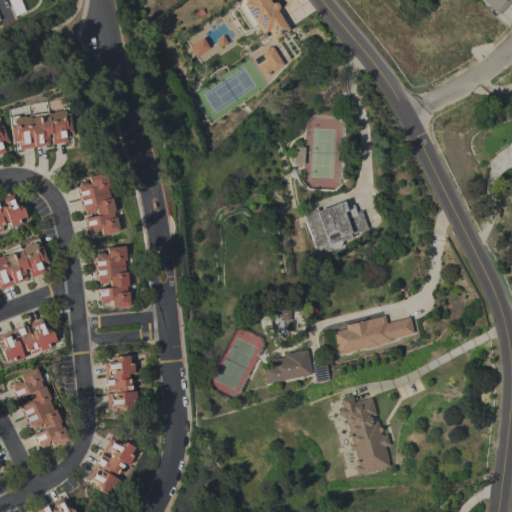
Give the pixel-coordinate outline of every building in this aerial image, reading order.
[(19,0),(24,10),(14,15),(7,0),(19,0)] [(287,29),(272,39),(266,30),(261,34),(255,25),(250,28),(236,5),(237,0),(267,0),(269,3),(271,2),(273,2),(274,2),(276,3),(277,4),(277,7),(277,8),(276,9),(275,10),(287,29)] [(482,0),(509,0),(497,14),(482,0)] [(194,57),(187,46),(200,37),(207,48),(194,57)] [(271,71),(270,70),(262,75),(256,65),(264,60),(259,53),(262,52),(261,51),(267,47),(268,48),(270,46),(282,64),(271,71)] [(45,112),(45,113),(51,112),(51,111),(55,111),(57,108),(65,106),(69,131),(66,132),(66,134),(64,135),(65,141),(51,144),(49,133),(45,134),(47,144),(18,149),(17,142),(11,143),(6,117),(14,115),(17,117),(21,116),(22,117),(27,117),(27,115),(45,112)] [(302,164),(292,164),(293,146),(303,147),(302,164)] [(112,211),(111,211),(112,217),(114,217),(117,230),(100,234),(98,227),(97,227),(95,231),(88,232),(88,229),(85,230),(83,218),(95,215),(94,211),(83,213),(83,210),(82,210),(75,186),(77,185),(76,184),(84,182),(87,184),(87,183),(86,176),(102,173),(107,198),(109,197),(112,211)] [(15,206),(18,205),(19,208),(21,207),(25,216),(17,219),(19,223),(10,226),(7,221),(3,223),(3,225),(1,226),(2,228),(0,228),(0,199),(12,194),(13,197),(12,198),(15,206)] [(305,222),(302,213),(315,208),(316,210),(336,202),(337,203),(342,201),(344,207),(353,204),(356,212),(361,210),(368,228),(350,235),(351,237),(340,241),(340,243),(339,245),(337,247),(328,251),(326,251),(324,250),(323,249),(321,247),(320,245),(315,247),(305,222)] [(18,247),(18,248),(24,246),(24,244),(27,244),(29,240),(36,238),(44,258),(45,258),(47,263),(41,265),(43,272),(29,277),(25,268),(22,269),(26,278),(0,288),(0,255),(1,255),(1,253),(18,247)] [(122,246),(124,260),(122,260),(123,272),(125,272),(126,286),(124,286),(125,292),(127,291),(128,306),(110,308),(110,300),(109,299),(106,303),(99,303),(99,300),(97,300),(96,288),(108,288),(108,283),(97,284),(97,280),(95,280),(92,255),(94,255),(94,253),(101,253),(104,255),(105,254),(105,247),(122,246)] [(389,338),(390,340),(377,344),(377,345),(365,348),(365,347),(336,354),(330,331),(344,328),(343,324),(383,315),(385,322),(409,316),(413,332),(389,338)] [(0,334),(24,325),(28,333),(31,331),(28,324),(45,317),(54,341),(45,344),(46,348),(39,351),(38,350),(29,353),(27,349),(20,352),(22,357),(13,361),(12,357),(4,361),(0,350),(2,350),(1,349),(0,349),(0,345),(2,345),(0,340),(0,334)] [(305,349),(310,373),(264,383),(261,367),(269,365),(268,359),(283,356),(283,354),(305,349)] [(132,373),(127,373),(127,381),(132,381),(133,391),(134,391),(136,409),(122,410),(121,407),(119,408),(119,405),(106,406),(105,393),(113,392),(113,389),(104,390),(102,362),(105,362),(105,361),(114,361),(114,358),(116,358),(116,356),(127,355),(127,364),(132,363),(132,373)] [(314,382),(310,362),(324,359),(328,380),(314,382)] [(34,367),(40,380),(38,381),(40,386),(42,385),(48,398),(47,399),(51,409),(53,408),(59,421),(57,422),(60,427),(61,426),(67,440),(52,447),(49,440),(47,440),(45,445),(39,447),(39,444),(35,446),(30,434),(43,429),(40,423),(39,422),(37,426),(31,429),(30,426),(27,428),(17,405),(19,405),(18,402),(25,399),(28,400),(29,399),(26,393),(13,399),(9,388),(11,386),(10,384),(16,381),(20,382),(21,381),(18,375),(34,367)] [(356,475),(353,465),(356,465),(352,450),(349,451),(348,444),(350,444),(343,417),(342,417),(338,415),(337,411),(339,407),(340,407),(338,398),(350,395),(352,402),(368,397),(369,399),(370,399),(374,415),(371,415),(372,422),(376,421),(380,435),(385,434),(388,445),(384,446),(388,460),(386,461),(388,466),(356,475)] [(130,451),(132,452),(130,456),(131,457),(127,464),(126,464),(122,473),(117,470),(113,477),(118,480),(113,489),(110,487),(106,494),(94,487),(96,483),(87,478),(108,439),(118,444),(120,440),(133,446),(130,451)] [(36,511),(36,510),(60,498),(65,509),(68,508),(69,510),(71,509),(72,511),(36,511)]
